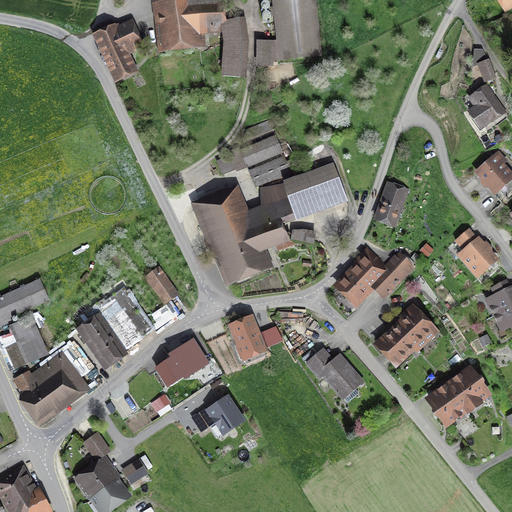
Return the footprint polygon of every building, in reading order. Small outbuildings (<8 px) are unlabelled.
[(243,21),(223,26),(219,0),(152,0),(158,54),(205,49),(204,36),(221,34),(223,46),(220,77),(243,80),(247,45),(243,21)] [(322,59),(315,0),(272,0),(280,64),(322,59)] [(511,13),(511,0),(497,0),(508,16),(511,13)] [(261,7),(261,9),(261,10),(262,11),(264,12),(265,12),(267,12),(268,12),(269,11),(270,9),(270,8),(269,6),(268,5),(267,4),(266,4),(265,4),(264,4),(262,5),(262,6),(261,7)] [(263,18),(263,19),(263,21),(264,22),(265,23),(267,23),(268,23),(270,22),(271,21),(271,20),(271,18),(271,17),(270,16),(269,15),(268,14),(266,14),(265,15),(264,15),(263,16),(263,18)] [(131,22),(93,38),(113,84),(136,75),(126,51),(140,44),(131,22)] [(272,45),(256,45),(255,70),(272,70),(272,45)] [(496,81),(489,63),(478,67),(485,85),(496,81)] [(506,116),(487,87),(468,100),(474,108),(466,114),(478,131),(484,127),(486,130),(506,116)] [(275,137),(242,150),(248,165),(281,153),(275,137)] [(238,154),(217,162),(222,175),(243,166),(238,154)] [(296,171),(289,155),(250,171),(256,187),(296,171)] [(511,180),(511,170),(499,155),(473,177),(491,199),(511,180)] [(248,219),(261,252),(282,243),(276,228),(346,200),(333,167),(286,187),(267,190),(267,212),(248,219)] [(392,221),(402,194),(388,189),(379,215),(392,221)] [(261,252),(248,219),(236,190),(201,204),(217,244),(232,283),(267,269),(261,252)] [(454,246),(461,254),(455,259),(474,281),(496,263),(476,240),(475,242),(468,234),(454,246)] [(383,303),(414,272),(399,256),(385,270),(368,253),(332,289),(353,311),(372,292),(383,303)] [(163,307),(177,297),(158,271),(144,280),(163,307)] [(6,320),(46,303),(37,284),(5,298),(4,294),(0,296),(0,328),(8,325),(6,320)] [(491,316),(511,305),(511,289),(510,290),(507,285),(490,293),(494,299),(485,304),(491,316)] [(102,365),(151,331),(123,290),(86,316),(92,324),(79,333),(102,365)] [(511,305),(491,316),(500,335),(511,329),(511,330),(511,305)] [(439,336),(413,308),(371,349),(392,371),(413,351),(418,356),(439,336)] [(250,318),(226,327),(240,362),(276,348),(272,336),(260,341),(250,318)] [(46,356),(29,319),(9,328),(26,366),(46,356)] [(172,359),(184,378),(204,365),(192,346),(172,359)] [(342,402),(362,385),(338,358),(332,363),(322,352),(306,366),(318,380),(321,378),(342,402)] [(87,393),(61,357),(30,379),(27,374),(14,383),(24,398),(17,403),(35,429),(87,393)] [(172,359),(152,371),(164,390),(184,378),(172,359)] [(488,399),(469,371),(424,402),(442,430),(488,399)] [(131,395),(118,403),(129,420),(142,412),(131,395)] [(165,398),(153,406),(160,417),(173,408),(165,398)] [(227,400),(209,412),(224,433),(241,421),(227,400)] [(107,452),(96,437),(83,447),(94,462),(107,452)] [(146,474),(139,461),(124,470),(132,482),(146,474)] [(91,497),(115,481),(103,464),(79,480),(91,497)] [(46,511),(23,468),(0,480),(0,497),(8,511),(46,511)] [(115,481),(91,497),(100,511),(102,511),(125,497),(115,481)]
